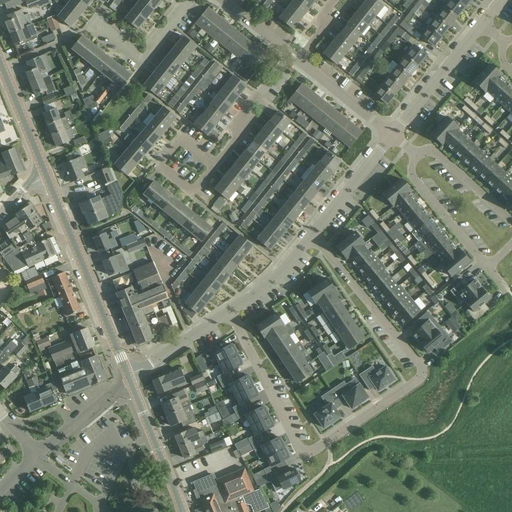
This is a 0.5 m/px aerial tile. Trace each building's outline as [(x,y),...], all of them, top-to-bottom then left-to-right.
[(21,2),(20,0),(0,0),(0,4),(4,3),(6,8),(21,2)] [(49,0),(28,0),(25,1),(28,9),(37,6),(38,8),(50,3),(49,0)] [(77,0),(70,0),(65,6),(78,17),(86,7),(77,0)] [(110,6),(114,10),(119,4),(115,0),(110,6)] [(145,19),(153,10),(141,0),(140,0),(137,4),(132,0),(128,5),(133,9),(145,19)] [(141,0),(153,10),(161,0),(141,0)] [(273,0),(266,0),(262,5),(267,8),(273,0)] [(295,0),(293,0),(287,9),(300,19),(308,10),(295,0)] [(295,0),(308,10),(315,0),(295,0)] [(367,0),(362,6),(375,16),(383,6),(376,0),(367,0)] [(407,9),(413,0),(406,0),(403,6),(407,9)] [(425,1),(425,0),(419,0),(418,2),(426,8),(429,4),(425,1)] [(457,17),(465,8),(454,0),(449,0),(444,7),(457,17)] [(418,17),(426,8),(418,2),(410,12),(414,15),(414,14),(418,17)] [(78,17),(65,6),(57,16),(70,27),(78,17)] [(368,26),(375,16),(362,6),(355,15),(368,26)] [(433,14),(432,14),(449,27),(457,17),(444,7),(437,16),(433,14)] [(207,8),(195,23),(207,33),(220,18),(207,8)] [(137,29),(145,19),(133,9),(128,15),(124,12),(121,16),(125,19),(137,29)] [(292,29),(300,19),(287,9),(279,18),(292,29)] [(10,34),(29,26),(32,25),(28,14),(24,15),(23,15),(20,10),(8,15),(10,20),(5,22),(10,34)] [(407,23),(414,15),(410,12),(399,25),(412,35),(416,31),(416,30),(407,23)] [(424,23),(441,37),(449,27),(432,14),(425,23),(424,23)] [(54,16),(54,15),(47,19),(46,19),(52,31),(60,28),(55,16),(54,16)] [(360,35),(368,26),(355,15),(347,25),(360,35)] [(387,25),(391,29),(399,18),(395,15),(387,25)] [(220,18),(207,33),(219,43),(232,27),(220,18)] [(417,32),(416,33),(421,36),(433,47),(441,37),(428,27),(424,23),(417,32)] [(29,26),(10,34),(15,45),(19,43),(20,46),(38,38),(32,25),(29,26)] [(352,45),(360,35),(347,25),(339,35),(352,45)] [(383,38),(391,29),(387,25),(379,35),(383,38)] [(194,30),(190,26),(186,31),(190,35),(194,30)] [(232,27),(219,43),(231,53),(244,37),(232,27)] [(417,42),(398,27),(387,41),(390,44),(398,34),(407,42),(407,41),(413,46),(413,45),(413,46),(417,42)] [(81,56),(92,44),(81,35),(75,43),(70,40),(65,46),(69,50),(71,48),(81,56)] [(344,55),(352,45),(339,35),(331,44),(344,55)] [(375,48),(383,38),(379,35),(371,45),(375,48)] [(183,36),(175,46),(188,57),(196,47),(184,37),(183,36)] [(244,37),(231,53),(243,62),(256,47),(244,37)] [(382,54),(390,44),(387,41),(379,51),(382,54)] [(207,43),(203,47),(211,53),(215,49),(207,43)] [(81,56),(91,64),(101,52),(92,44),(81,56)] [(336,64),(344,55),(331,44),(323,54),(336,64)] [(364,54),(363,54),(368,58),(375,48),(371,45),(364,54)] [(405,56),(418,66),(426,56),(413,46),(413,45),(413,46),(405,56)] [(175,46),(167,56),(180,66),(184,62),(187,65),(191,60),(188,57),(175,46)] [(256,47),(243,62),(255,72),(268,57),(256,47)] [(56,49),(50,52),(53,57),(59,54),(56,49)] [(379,51),(371,60),(371,61),(375,63),(380,56),(382,54),(379,51)] [(111,60),(101,52),(91,64),(101,72),(111,60)] [(363,54),(356,64),(360,67),(368,58),(363,54)] [(44,56),(25,63),(28,72),(25,73),(30,84),(41,79),(48,77),(46,70),(49,69),(44,56)] [(167,56),(159,66),(172,76),(180,66),(167,56)] [(410,76),(418,66),(405,56),(397,66),(410,76)] [(205,58),(199,65),(204,69),(209,62),(205,58)] [(111,60),(101,72),(110,80),(111,80),(121,68),(111,60)] [(215,61),(207,71),(215,78),(223,68),(215,61)] [(364,70),(367,73),(368,72),(370,73),(374,68),(372,66),(375,63),(371,61),(364,70)] [(352,77),(360,67),(356,64),(348,73),(352,77)] [(196,79),(204,69),(199,65),(191,75),(196,79)] [(501,75),(490,65),(474,82),(485,93),(501,75)] [(159,66),(151,76),(164,86),(172,76),(159,66)] [(402,86),(410,76),(397,66),(389,75),(402,86)] [(73,71),(77,79),(82,76),(79,68),(73,71)] [(131,76),(121,68),(111,80),(120,88),(131,76)] [(247,68),(240,77),(246,82),(253,73),(247,68)] [(364,70),(356,80),(359,83),(367,73),(364,70)] [(207,71),(199,81),(207,87),(215,78),(207,71)] [(188,89),(196,79),(191,75),(183,85),(188,89)] [(389,75),(382,85),(395,95),(402,86),(389,75)] [(508,84),(500,77),(501,75),(485,93),(487,91),(495,98),(508,84)] [(41,79),(30,84),(35,95),(44,91),(46,94),(55,91),(49,76),(48,77),(41,79)] [(82,76),(77,79),(80,87),(86,84),(82,76)] [(143,86),(156,96),(164,86),(151,76),(143,86)] [(233,76),(225,86),(238,96),(246,86),(233,76)] [(199,81),(191,91),(196,94),(200,89),(203,92),(207,87),(199,81)] [(302,84),(287,102),(290,105),(292,102),(301,109),(314,93),(302,84)] [(511,95),(511,88),(508,84),(495,98),(503,106),(511,95)] [(180,99),(188,89),(183,85),(175,95),(180,99)] [(387,105),(395,95),(382,85),(374,95),(387,105)] [(110,90),(106,86),(95,100),(95,101),(99,104),(110,90)] [(218,95),(217,96),(230,106),(238,96),(225,86),(218,95)] [(191,91),(184,100),(191,106),(188,104),(196,94),(191,91)] [(223,116),(230,106),(217,96),(213,92),(209,97),(214,100),(210,105),(223,116)] [(73,102),(79,99),(76,93),(70,95),(73,102)] [(314,93),(301,109),(313,119),(326,103),(314,93)] [(42,99),(44,106),(56,101),(53,94),(42,99)] [(144,108),(153,98),(148,94),(140,104),(144,108)] [(83,99),(85,104),(95,100),(93,95),(83,99)] [(172,108),(180,99),(175,95),(167,104),(172,108)] [(511,111),(511,95),(503,106),(511,113),(511,111)] [(95,101),(95,100),(85,104),(87,110),(97,106),(95,101)] [(42,113),(47,125),(60,119),(55,108),(53,103),(44,106),(46,111),(42,113)] [(182,103),(176,110),(180,114),(186,106),(182,103)] [(338,113),(326,103),(313,119),(325,128),(338,113)] [(136,118),(144,108),(140,104),(132,114),(136,118)] [(201,107),(197,111),(202,115),(215,125),(223,116),(210,105),(206,110),(201,107)] [(155,117),(167,127),(175,117),(163,107),(155,117)] [(290,122),(277,112),(270,121),(282,131),(290,122)] [(325,128),(323,131),(329,136),(331,133),(337,138),(350,123),(338,113),(325,128)] [(72,114),(66,117),(60,119),(47,125),(52,136),(64,131),(70,128),(68,121),(73,119),(72,114)] [(128,127),(136,118),(132,114),(123,123),(128,127)] [(207,135),(215,125),(202,115),(194,125),(199,129),(207,135)] [(159,137),(167,127),(155,117),(146,126),(159,137)] [(459,128),(447,117),(431,135),(443,146),(459,128)] [(270,121),(262,131),(275,141),(282,131),(270,121)] [(362,132),(350,123),(337,138),(350,148),(362,132)] [(151,146),(159,137),(146,126),(138,136),(151,146)] [(98,134),(100,140),(110,136),(109,134),(115,131),(113,128),(108,130),(98,134)] [(465,137),(457,130),(459,128),(443,146),(444,144),(452,151),(465,137)] [(69,141),(64,131),(52,136),(56,147),(69,141)] [(262,131),(254,141),(267,151),(275,141),(262,131)] [(318,140),(322,135),(317,131),(313,136),(318,140)] [(303,132),(298,139),(302,142),(308,135),(303,132)] [(127,135),(124,139),(130,145),(143,156),(151,146),(138,136),(134,140),(127,135)] [(75,146),(86,142),(87,142),(84,136),(73,141),(75,146)] [(113,141),(110,136),(100,140),(103,146),(109,143),(113,142),(113,141)] [(473,144),(465,137),(452,151),(460,158),(473,144)] [(330,150),(335,143),(330,139),(325,145),(330,150)] [(259,161),(267,151),(254,141),(246,150),(259,161)] [(308,141),(302,148),(307,151),(312,144),(308,141)] [(481,152),(473,144),(460,158),(468,166),(481,152)] [(122,155),(134,165),(143,156),(130,145),(125,151),(121,147),(118,151),(122,155)] [(293,145),(288,152),(292,155),(297,148),(293,145)] [(0,177),(10,173),(11,175),(22,171),(22,172),(26,171),(16,148),(2,153),(4,159),(0,160),(0,177)] [(302,148),(297,154),(301,158),(307,151),(302,148)] [(246,150),(238,160),(251,170),(259,161),(246,150)] [(324,156),(319,161),(333,172),(341,162),(327,151),(324,156)] [(288,152),(282,158),(287,162),(292,155),(288,152)] [(489,159),(481,152),(468,166),(476,173),(489,159)] [(126,175),(134,165),(122,155),(114,165),(126,175)] [(84,177),(81,169),(86,167),(82,156),(63,164),(71,183),(84,177)] [(497,166),(489,159),(476,173),(484,180),(497,166)] [(243,180),(251,170),(238,160),(231,170),(243,180)] [(292,160),(287,167),(291,171),(296,164),(292,160)] [(325,182),(333,172),(319,161),(315,167),(312,164),(309,169),(325,182)] [(277,165),(272,171),(276,175),(282,168),(284,165),(281,162),(278,165),(277,165)] [(505,174),(497,166),(484,180),(492,187),(505,174)] [(101,186),(114,180),(109,167),(95,172),(101,186)] [(287,167),(282,174),(286,177),(291,171),(287,167)] [(308,176),(304,181),(317,191),(325,182),(309,169),(304,174),(308,176)] [(240,185),(243,180),(231,170),(223,179),(236,190),(241,194),(245,189),(240,185)] [(272,171),(267,178),(271,181),(276,175),(272,171)] [(511,181),(511,180),(505,174),(492,187),(500,195),(511,181)] [(228,199),(236,190),(223,179),(215,189),(228,199)] [(409,193),(411,192),(401,179),(383,195),(393,207),(395,205),(409,193)] [(277,180),(271,187),(276,190),(281,183),(277,180)] [(163,189),(153,181),(143,194),(149,199),(147,201),(151,205),(153,202),(163,189)] [(309,201),(317,191),(304,181),(296,190),(309,201)] [(511,197),(511,181),(500,195),(508,202),(506,203),(506,204),(511,197)] [(120,212),(121,207),(123,193),(118,182),(107,186),(109,193),(110,192),(111,195),(100,199),(99,196),(80,205),(88,224),(107,216),(108,217),(120,212)] [(262,184),(256,191),(261,194),(266,187),(262,184)] [(271,187),(266,193),(270,197),(276,190),(271,187)] [(173,197),(163,189),(153,202),(162,210),(173,197)] [(296,190),(288,200),(301,211),(309,201),(296,190)] [(256,191),(251,197),(255,201),(261,194),(256,191)] [(395,205),(402,213),(416,201),(409,193),(395,205)] [(182,205),(173,197),(162,210),(172,218),(182,205)] [(261,199),(256,206),(260,209),(265,203),(261,199)] [(294,220),(301,211),(288,200),(280,210),(294,220)] [(0,244),(0,258),(4,257),(34,240),(28,232),(41,223),(41,222),(43,221),(30,201),(16,211),(17,213),(16,214),(18,216),(2,227),(10,239),(0,244)] [(408,222),(423,210),(416,201),(402,213),(408,222)] [(246,203),(241,210),(245,213),(250,207),(246,203)] [(134,205),(130,210),(137,215),(141,211),(134,205)] [(192,212),(182,205),(172,218),(182,225),(192,212)] [(256,206),(250,213),(255,216),(256,215),(259,217),(263,212),(260,209),(256,206)] [(286,230),(294,220),(280,210),(273,220),(286,230)] [(423,210),(408,222),(415,230),(430,218),(423,210)] [(202,220),(192,212),(182,225),(191,233),(202,220)] [(236,215),(230,217),(233,223),(238,221),(236,215)] [(147,216),(143,220),(150,225),(153,221),(147,216)] [(368,216),(362,221),(367,228),(371,225),(374,229),(377,227),(374,222),(368,216)] [(419,241),(436,226),(430,218),(415,230),(412,233),(419,241)] [(245,219),(240,225),(240,226),(244,229),(250,222),(245,219)] [(211,228),(202,220),(191,233),(201,241),(211,228)] [(278,240),(286,230),(273,220),(265,229),(278,240)] [(153,221),(150,225),(156,231),(160,226),(153,221)] [(220,225),(215,231),(219,235),(225,228),(220,225)] [(425,249),(443,234),(436,226),(419,241),(425,249)] [(265,229),(257,239),(270,250),(278,240),(265,229)] [(166,231),(163,236),(169,241),(173,237),(166,231)] [(215,231),(210,238),(214,241),(219,235),(215,231)] [(93,238),(99,252),(110,247),(107,240),(112,238),(109,232),(105,234),(104,233),(93,238)] [(355,232),(346,240),(356,252),(363,246),(365,244),(355,232)] [(443,234),(425,249),(432,258),(450,243),(443,234)] [(240,235),(232,244),(245,255),(253,245),(240,235)] [(135,236),(120,242),(122,247),(137,241),(135,236)] [(173,237),(169,241),(176,246),(179,242),(173,237)] [(36,244),(34,240),(4,257),(14,272),(28,266),(29,268),(56,255),(49,239),(36,244)] [(141,240),(134,243),(137,250),(144,247),(141,240)] [(346,240),(337,247),(347,259),(349,258),(356,252),(346,240)] [(441,265),(459,250),(459,249),(457,251),(450,243),(436,255),(442,263),(441,264),(441,265)] [(205,244),(199,250),(204,254),(207,257),(212,250),(209,247),(205,244)] [(230,259),(237,265),(245,255),(232,244),(228,249),(226,248),(222,253),(224,254),(230,259)] [(356,252),(349,258),(355,266),(372,252),(372,251),(370,253),(363,246),(356,252)] [(185,247),(182,251),(189,257),(192,253),(185,247)] [(199,250),(194,257),(198,260),(204,254),(199,250)] [(441,265),(451,277),(469,261),(459,250),(441,265)] [(372,252),(355,266),(362,274),(379,260),(372,252)] [(109,275),(119,270),(120,273),(128,269),(121,253),(103,261),(109,275)] [(229,274),(237,265),(224,254),(216,264),(229,274)] [(379,260),(362,274),(369,282),(384,270),(386,268),(379,260)] [(132,287),(116,293),(126,316),(152,305),(161,301),(164,308),(171,305),(168,298),(169,298),(163,285),(153,262),(132,270),(133,272),(131,273),(135,283),(137,282),(142,293),(137,295),(136,293),(134,294),(132,287)] [(189,263),(184,270),(188,273),(193,267),(189,263)] [(221,284),(229,274),(216,264),(208,273),(205,271),(221,284)] [(421,267),(417,270),(421,274),(424,279),(427,276),(428,276),(424,272),(425,271),(421,267)] [(35,268),(26,271),(30,279),(38,276),(35,268)] [(184,270),(178,276),(183,280),(188,273),(184,270)] [(384,270),(369,282),(376,291),(391,278),(384,270)] [(204,279),(200,283),(214,294),(221,284),(205,271),(201,276),(204,279)] [(53,277),(47,280),(54,299),(59,297),(72,291),(72,289),(73,288),(71,284),(69,284),(65,272),(53,277)] [(28,289),(44,282),(41,275),(38,276),(30,279),(25,281),(28,289)] [(460,276),(451,284),(455,288),(461,283),(464,280),(460,276)] [(391,278),(376,291),(383,299),(398,287),(391,278)] [(176,279),(171,285),(174,291),(180,283),(176,279)] [(327,279),(317,286),(325,299),(335,292),(327,279)] [(461,298),(466,303),(482,289),(474,280),(465,288),(461,283),(455,288),(450,292),(458,301),(461,298)] [(206,303),(214,294),(200,283),(197,288),(194,286),(190,291),(206,303)] [(317,286),(307,292),(315,304),(316,305),(325,299),(317,286)] [(398,287),(383,299),(390,307),(404,295),(398,287)] [(490,299),(482,289),(466,303),(470,309),(467,311),(474,320),(485,312),(480,307),(490,299)] [(72,291),(59,297),(63,308),(61,309),(64,317),(69,316),(80,311),(72,291)] [(206,303),(190,291),(186,297),(188,298),(184,303),(198,314),(206,303)] [(325,299),(316,305),(322,313),(322,314),(339,302),(334,294),(336,292),(335,292),(325,299)] [(404,295),(390,307),(397,316),(414,301),(407,293),(404,295)] [(435,296),(431,299),(435,304),(439,301),(438,300),(435,297),(435,296)] [(414,301),(397,316),(404,324),(421,310),(414,301)] [(339,302),(322,314),(328,323),(345,311),(339,302)] [(47,313),(43,303),(37,305),(41,316),(47,313)] [(152,305),(126,316),(138,344),(153,338),(153,337),(164,333),(162,328),(168,325),(163,314),(157,316),(152,305)] [(345,311),(328,323),(334,332),(351,320),(345,311)] [(456,311),(451,315),(452,316),(455,320),(461,316),(456,311)] [(420,343),(440,327),(428,312),(417,321),(421,326),(412,334),(420,343)] [(276,313),(266,319),(275,333),(283,328),(285,326),(284,326),(279,318),(276,313)] [(451,326),(456,322),(451,317),(447,321),(451,326)] [(261,323),(256,326),(265,339),(267,338),(275,333),(266,319),(261,323)] [(351,320),(334,332),(340,341),(357,329),(351,320)] [(440,327),(420,343),(427,353),(437,345),(441,350),(452,341),(440,327)] [(54,360),(79,350),(79,351),(92,346),(94,346),(87,328),(71,334),(73,339),(49,349),(54,361),(54,360)] [(275,333),(267,338),(273,347),(288,336),(283,328),(275,333)] [(357,329),(340,341),(346,350),(364,339),(357,329)] [(288,336),(273,347),(279,356),(294,345),(293,344),(288,336)] [(23,340),(20,343),(21,343),(13,352),(19,357),(33,343),(27,337),(23,340)] [(47,337),(36,342),(39,350),(50,345),(47,337)] [(12,341),(3,350),(9,355),(18,346),(12,341)] [(219,363),(236,354),(235,352),(237,351),(234,345),(232,346),(231,344),(217,351),(215,346),(205,352),(207,357),(215,354),(219,363)] [(294,345),(279,356),(285,365),(300,354),(294,345)] [(54,360),(58,370),(82,360),(83,362),(96,356),(92,346),(79,351),(79,350),(54,360)] [(346,358),(341,352),(334,356),(332,353),(331,353),(328,356),(327,356),(334,366),(346,358)] [(237,356),(236,354),(219,363),(224,373),(217,377),(220,382),(230,377),(228,371),(241,364),(241,363),(243,362),(239,355),(237,356)] [(300,354),(285,365),(291,374),(306,363),(309,361),(306,363),(300,354)] [(98,355),(96,356),(83,362),(82,360),(58,370),(67,394),(92,384),(105,379),(105,378),(107,377),(98,355)] [(306,363),(291,374),(297,383),(315,371),(309,361),(306,363)] [(329,361),(323,365),(327,371),(333,367),(329,361)] [(0,382),(5,387),(16,375),(15,375),(21,369),(16,365),(11,370),(7,366),(0,373),(0,382)] [(377,373),(372,366),(359,375),(369,391),(375,387),(378,391),(389,383),(390,385),(394,382),(393,381),(395,380),(386,366),(377,373)] [(169,389),(169,388),(184,382),(179,370),(169,374),(168,374),(152,380),(157,394),(169,389)] [(189,378),(192,385),(204,380),(201,373),(189,378)] [(235,394),(252,385),(251,383),(253,382),(249,376),(248,377),(247,375),(233,382),(230,377),(220,382),(222,388),(230,384),(235,394)] [(32,378),(43,406),(56,401),(53,393),(59,391),(55,381),(44,385),(42,381),(39,383),(36,376),(32,378)] [(43,406),(32,378),(26,380),(31,393),(24,396),(30,411),(43,406)] [(194,385),(197,393),(208,389),(205,381),(194,385)] [(344,381),(331,390),(341,406),(347,402),(352,409),(353,408),(354,409),(357,407),(356,406),(368,398),(359,384),(350,390),(344,381)] [(235,413),(246,408),(243,402),(257,395),(256,394),(258,393),(255,386),(253,387),(252,385),(235,394),(240,404),(232,408),(235,413)] [(341,406),(331,390),(321,397),(327,406),(314,414),(323,428),(324,427),(325,428),(330,425),(329,424),(340,416),(335,410),(341,406)] [(162,407),(161,407),(163,412),(165,412),(166,415),(181,408),(179,403),(187,400),(185,395),(177,398),(177,397),(172,400),(161,404),(162,407)] [(181,408),(166,415),(171,426),(186,419),(188,424),(196,421),(191,410),(189,405),(181,408)] [(246,415),(251,425),(268,416),(267,414),(269,413),(265,407),(263,408),(263,406),(249,413),(246,408),(235,413),(238,419),(246,415)] [(226,409),(219,412),(222,420),(229,416),(226,409)] [(206,418),(205,418),(208,425),(221,419),(218,412),(210,416),(206,418)] [(251,444),(261,439),(259,433),(273,426),(272,425),(274,424),(270,417),(269,418),(268,416),(251,425),(255,435),(248,439),(251,444)] [(175,436),(179,447),(190,442),(205,436),(203,430),(196,433),(194,428),(186,432),(186,431),(175,436)] [(205,436),(190,442),(179,447),(184,458),(195,453),(194,453),(203,449),(201,445),(208,442),(205,436)] [(264,444),(261,439),(251,444),(254,450),(261,446),(266,456),(283,447),(282,445),(284,444),(281,438),(279,439),(278,437),(264,444)] [(212,453),(227,446),(224,439),(209,445),(212,453)] [(277,470),(274,464),(288,457),(288,456),(290,455),(286,448),(284,449),(283,447),(266,456),(271,466),(264,469),(266,475),(277,470)] [(214,477),(195,484),(201,499),(201,500),(205,511),(247,511),(244,502),(243,502),(241,496),(253,491),(244,468),(215,480),(214,477)] [(266,475),(265,476),(266,477),(268,482),(269,483),(270,482),(276,492),(283,488),(283,489),(300,480),(299,478),(301,477),(297,470),(295,471),(294,469),(280,476),(277,470),(266,475)] [(265,476),(255,481),(258,487),(268,482),(266,477),(265,476)] [(277,502),(269,505),(272,511),(277,511),(279,511),(280,508),(277,502)]
